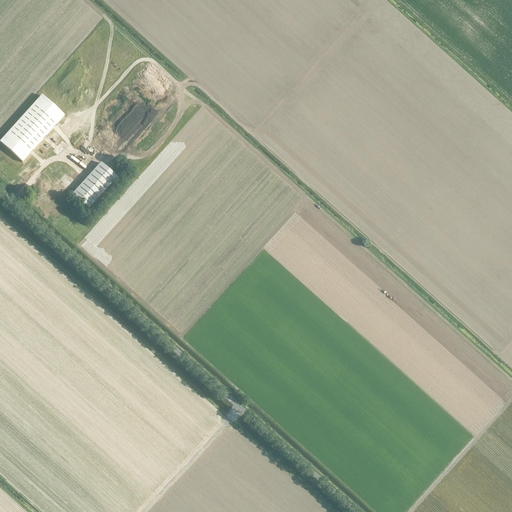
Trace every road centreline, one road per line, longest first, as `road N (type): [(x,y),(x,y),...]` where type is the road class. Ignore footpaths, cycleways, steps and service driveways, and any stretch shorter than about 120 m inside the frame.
road 1 (tertiary): [(356,511),(0,192)]
road 2 (track): [(143,511),(240,408)]
